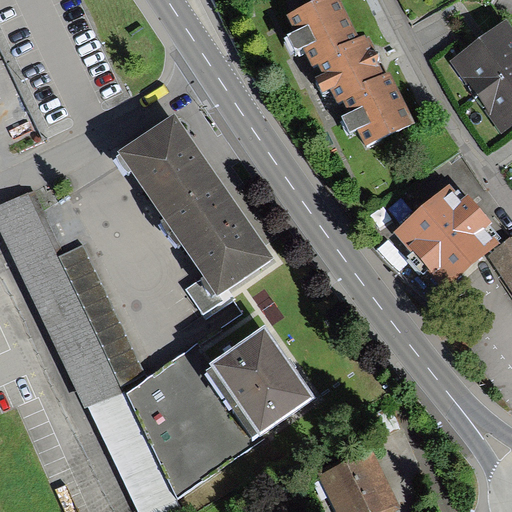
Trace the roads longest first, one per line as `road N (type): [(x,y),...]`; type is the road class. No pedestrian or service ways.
road 1 (primary): [(511,460),(359,279),(167,0)]
road 2 (residential): [(511,205),(441,102),(388,0)]
